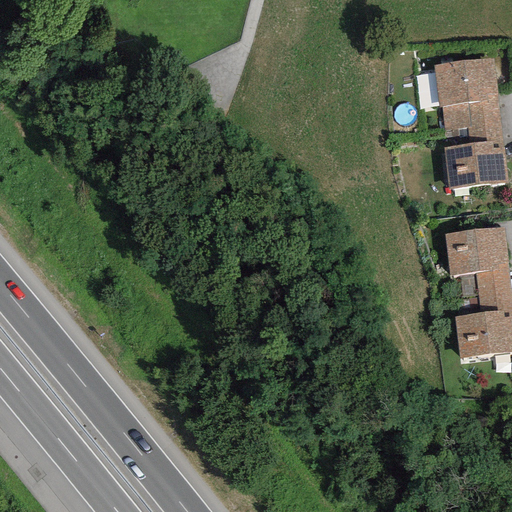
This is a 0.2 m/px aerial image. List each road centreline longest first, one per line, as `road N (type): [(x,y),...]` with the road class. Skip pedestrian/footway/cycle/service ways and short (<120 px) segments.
road 1 (motorway): [(185,511),(0,283)]
road 2 (motorway): [(0,371),(114,511)]
